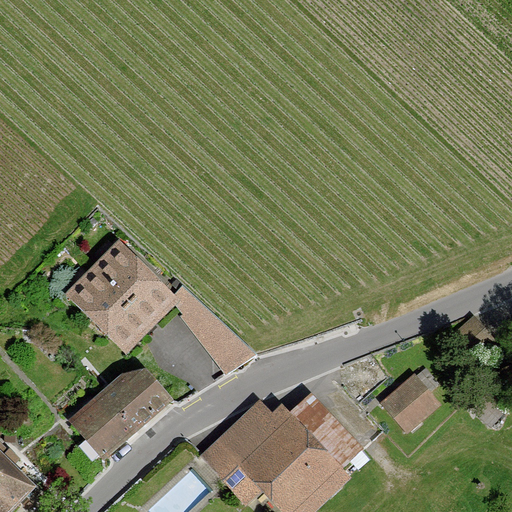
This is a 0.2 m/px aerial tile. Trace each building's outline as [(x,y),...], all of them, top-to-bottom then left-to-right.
[(146,337),(179,303),(175,299),(122,247),(72,298),(129,354),(146,337)] [(186,287),(175,299),(179,303),(190,317),(187,319),(225,375),(256,356),(186,287)] [(475,317),(452,337),(472,360),(495,341),(484,328),(475,317)] [(107,394),(73,422),(104,458),(169,402),(144,374),(125,379),(107,394)] [(421,381),(389,407),(412,435),(444,408),(421,381)] [(313,396),(290,417),(342,472),(364,451),(313,396)] [(204,457),(220,475),(277,422),(260,404),(204,457)] [(342,472),(290,417),(287,413),(277,422),(220,475),(250,506),(262,494),(279,511),(319,511),(351,482),(342,472)] [(0,511),(22,511),(48,486),(16,457),(0,441),(0,511)]
